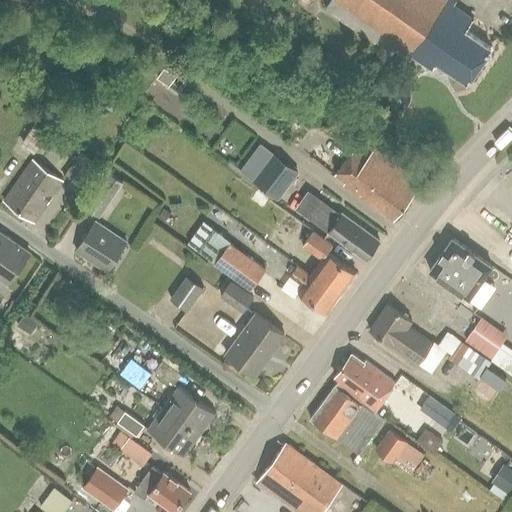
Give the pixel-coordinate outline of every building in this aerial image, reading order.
[(329,0),(324,8),(375,44),(377,41),(394,53),(394,51),(410,62),(413,58),(432,71),(437,63),(468,84),(492,51),(466,33),(473,22),(454,8),(452,7),(455,2),(451,0),(329,0)] [(166,70),(159,79),(168,85),(175,76),(166,70)] [(38,151),(51,130),(35,120),(22,142),(38,151)] [(394,221),(422,182),(374,146),(374,147),(362,138),(335,175),(345,182),(345,185),(394,221)] [(81,152),(63,177),(70,182),(68,185),(81,195),(102,168),(81,152)] [(274,154),(254,181),(280,199),(299,172),(274,154)] [(38,217),(63,181),(34,161),(6,201),(28,217),(31,212),(38,217)] [(110,174),(87,208),(100,217),(123,183),(110,174)] [(317,196),(304,215),(308,219),(320,227),(321,226),(334,209),(335,208),(322,199),(317,196)] [(165,209),(158,218),(165,223),(172,214),(165,209)] [(329,233),(366,260),(380,241),(342,214),(334,209),(321,226),(329,232),(329,233)] [(111,266),(126,242),(95,222),(75,252),(101,268),(105,262),(111,266)] [(0,277),(9,284),(30,253),(0,231),(0,277)] [(311,274),(340,295),(356,273),(328,253),(333,246),(312,231),(302,245),(322,260),(311,274)] [(452,239),(430,272),(469,299),(477,287),(492,266),(452,239)] [(250,289),(264,270),(229,244),(215,263),(250,289)] [(340,295),(311,274),(311,275),(298,266),(290,276),(303,286),(299,292),(328,313),(340,295)] [(204,288),(187,276),(171,298),(188,310),(204,288)] [(229,282),(220,295),(243,312),(252,299),(229,282)] [(477,287),(469,299),(482,308),(491,296),(477,287)] [(419,364),(432,344),(408,327),(412,322),(388,305),(369,332),(391,346),(392,345),(419,364)] [(224,354),(239,365),(254,376),(284,334),(255,312),(224,354)] [(467,341),(466,343),(491,360),(493,358),(494,359),(501,348),(474,330),(467,341)] [(439,345),(449,352),(451,355),(448,358),(467,371),(478,354),(473,350),(447,332),(439,345)] [(432,344),(419,364),(421,365),(433,374),(449,352),(439,345),(437,344),(434,342),(432,344)] [(336,386),(383,419),(383,418),(374,412),(395,383),(365,361),(364,363),(352,354),(335,377),(340,380),(336,386)] [(131,359),(120,373),(140,389),(151,374),(131,359)] [(173,385),(181,374),(162,360),(154,371),(173,385)] [(200,435),(216,414),(178,386),(162,408),(200,435)] [(358,453),(383,419),(336,386),(311,419),(358,453)] [(430,396),(422,407),(439,419),(452,428),(460,417),(447,408),(430,396)] [(184,457),(200,435),(162,408),(147,429),(184,457)] [(131,437),(132,438),(135,435),(137,437),(144,427),(125,413),(116,426),(131,437)] [(392,462),(407,441),(389,428),(374,449),(392,462)] [(426,429),(419,439),(436,452),(444,442),(426,429)] [(153,453),(132,438),(131,437),(121,450),(143,466),(153,453)] [(297,511),(324,511),(344,485),(287,444),(258,484),(297,511)] [(511,469),(504,464),(492,482),(511,495),(511,493),(511,469)] [(82,488),(113,511),(129,489),(98,467),(82,488)] [(151,492),(149,494),(173,511),(176,511),(191,492),(164,472),(163,475),(152,467),(140,484),(151,492)] [(55,489),(41,507),(47,511),(65,511),(73,502),(55,489)]
